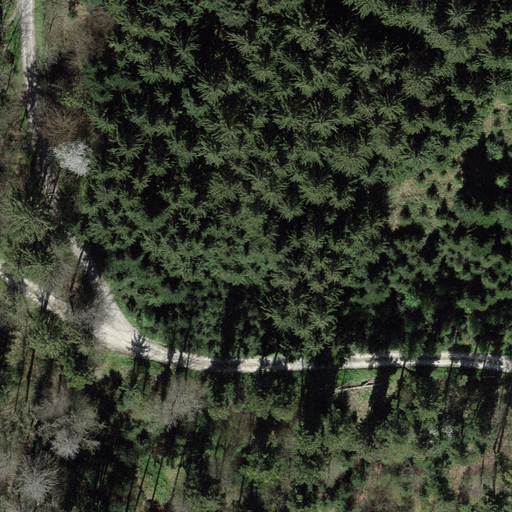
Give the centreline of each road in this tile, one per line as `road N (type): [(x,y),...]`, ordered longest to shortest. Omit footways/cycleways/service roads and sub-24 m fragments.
road 1 (track): [(0,268),(63,313),(147,348),(229,366),(383,357),(511,366)]
road 2 (track): [(130,340),(55,208),(41,162),(28,0)]
